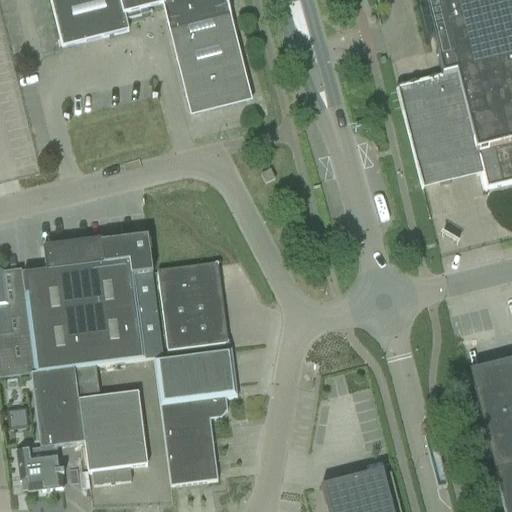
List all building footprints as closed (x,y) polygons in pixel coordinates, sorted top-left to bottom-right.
[(250,104),(223,0),(48,0),(61,50),(128,34),(125,22),(151,15),(151,14),(148,15),(147,12),(162,8),(190,119),(250,104)] [(441,80),(395,91),(401,113),(415,170),(416,170),(476,155),(482,177),(486,193),(511,186),(511,0),(421,0),(435,53),(434,53),(441,80)] [(264,186),(273,181),(268,173),(260,177),(264,186)] [(77,253),(74,253),(68,254),(67,245),(66,245),(66,249),(43,252),(46,275),(21,278),(34,377),(73,372),(89,370),(94,369),(144,363),(162,361),(147,249),(146,241),(134,243),(116,245),(77,250),(77,253)] [(167,355),(227,347),(217,267),(156,275),(167,355)] [(0,381),(1,382),(30,378),(34,377),(21,278),(20,273),(3,275),(0,275),(0,381)] [(227,388),(225,370),(232,369),(230,352),(210,355),(153,363),(169,490),(216,484),(209,423),(220,421),(226,414),(225,402),(236,401),(234,387),(227,388)] [(511,363),(468,375),(493,476),(511,471),(511,363)] [(94,369),(89,370),(73,372),(83,447),(87,477),(91,476),(92,489),(130,484),(129,471),(146,469),(137,396),(98,401),(94,369)] [(39,452),(52,451),(83,447),(73,372),(34,377),(30,378),(39,452)] [(56,475),(54,463),(52,451),(39,452),(14,455),(19,485),(20,485),(21,495),(27,494),(27,496),(61,492),(61,493),(63,493),(62,474),(56,475)] [(511,511),(511,471),(493,476),(502,511),(511,511)] [(399,511),(390,476),(382,478),(381,474),(319,490),(324,511),(399,511)]
